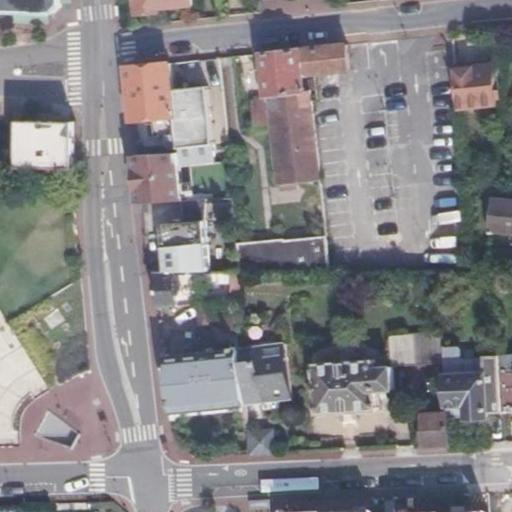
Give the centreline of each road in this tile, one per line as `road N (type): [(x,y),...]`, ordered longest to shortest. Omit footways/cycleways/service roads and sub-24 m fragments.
road 1 (residential): [(511,6),(100,47)]
road 2 (tertiary): [(104,97),(111,225),(146,473)]
road 3 (residential): [(146,473),(511,467)]
road 4 (unknown): [(425,65),(368,82),(376,241)]
road 5 (unknown): [(437,236),(425,65)]
road 6 (residential): [(0,478),(146,473)]
